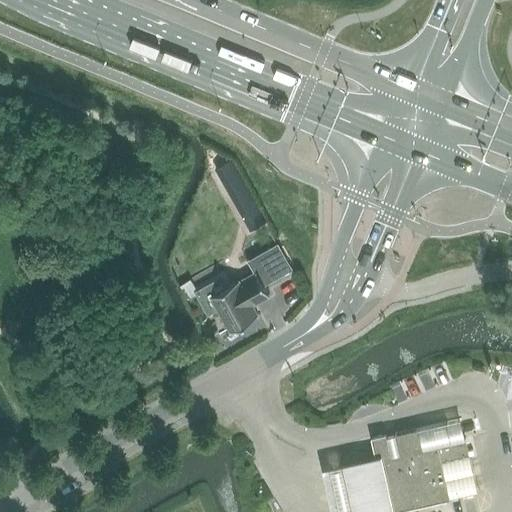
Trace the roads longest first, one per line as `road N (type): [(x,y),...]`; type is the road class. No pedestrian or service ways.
road 1 (tertiary): [(8,503),(308,332),(344,291)]
road 2 (primary): [(48,0),(385,140)]
road 3 (primary): [(407,89),(183,0)]
road 4 (residential): [(344,291),(407,292),(511,273)]
road 5 (tertiary): [(385,140),(343,235),(344,291)]
road 6 (tertiary): [(344,291),(377,250),(421,155)]
